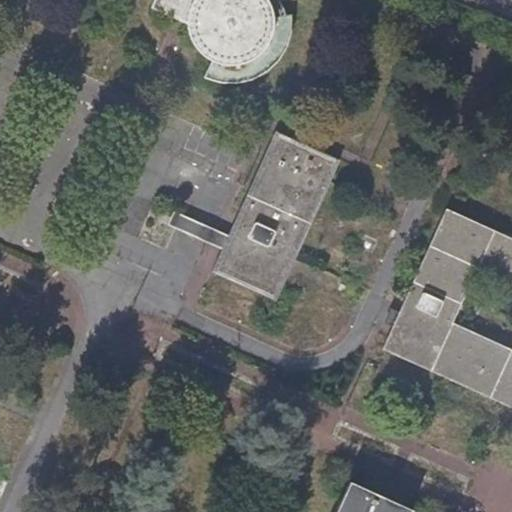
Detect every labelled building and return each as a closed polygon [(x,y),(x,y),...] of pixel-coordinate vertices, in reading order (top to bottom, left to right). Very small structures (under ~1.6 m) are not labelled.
[(151,0),(149,5),(190,27),(196,42),(200,47),(204,51),(212,56),(203,78),(219,82),(228,82),(235,81),(248,79),(256,75),(264,70),(276,57),(283,45),(286,34),(286,19),(264,20),(257,4),(254,0),(151,0)] [(274,131),(229,236),(221,251),(213,272),(273,301),(335,159),(274,131)] [(221,251),(229,236),(174,211),(166,226),(221,251)] [(511,242),(449,215),(386,356),(511,414),(511,242)] [(338,511),(421,511),(422,511),(353,480),(338,511)]
